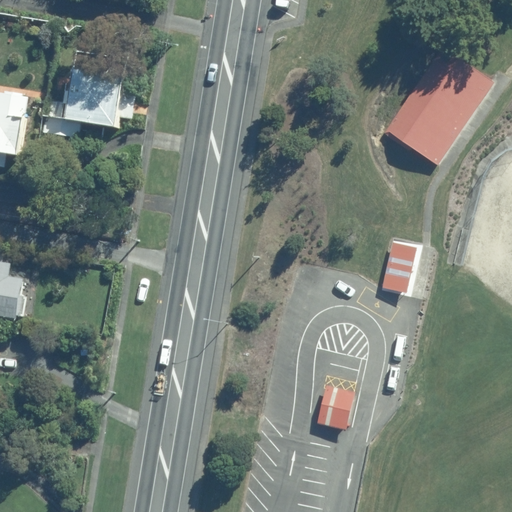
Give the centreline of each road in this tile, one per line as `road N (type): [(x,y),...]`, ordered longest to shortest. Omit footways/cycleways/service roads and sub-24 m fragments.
road 1 (secondary): [(190,257),(233,0)]
road 2 (secondary): [(154,511),(190,257)]
road 3 (residential): [(190,257),(0,226)]
